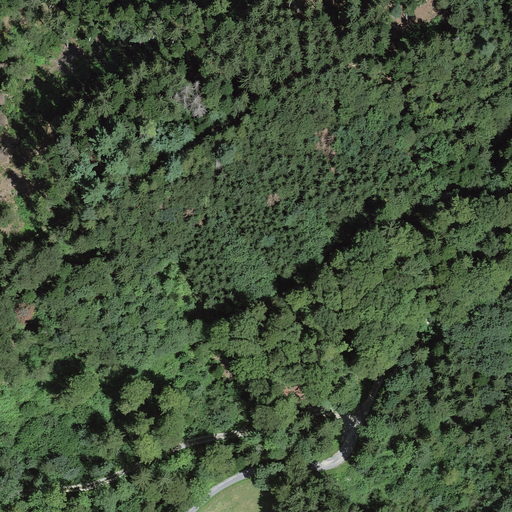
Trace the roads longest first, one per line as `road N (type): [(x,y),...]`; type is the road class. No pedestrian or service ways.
road 1 (track): [(0,430),(184,351),(376,231),(511,201)]
road 2 (track): [(358,420),(305,413),(188,444),(110,480),(0,496)]
road 3 (track): [(358,420),(416,328),(511,283)]
road 4 (track): [(188,511),(247,472),(336,456),(358,420)]
